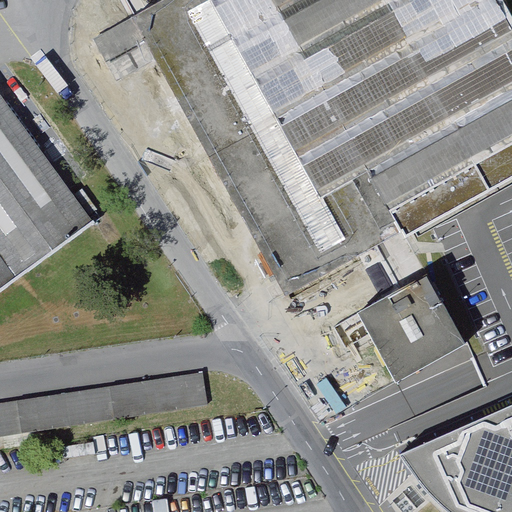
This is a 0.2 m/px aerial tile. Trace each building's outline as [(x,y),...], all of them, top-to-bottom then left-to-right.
[(177,0),(130,26),(283,306),(511,181),(511,32),(494,0),(177,0)] [(0,296),(94,228),(0,98),(0,296)] [(428,285),(358,324),(395,391),(465,353),(428,285)] [(0,446),(206,411),(200,378),(0,411),(0,446)] [(511,511),(511,404),(504,408),(400,452),(441,511),(442,511),(511,511)]
